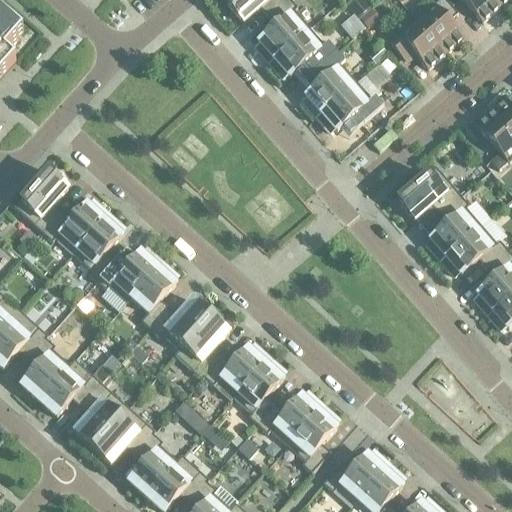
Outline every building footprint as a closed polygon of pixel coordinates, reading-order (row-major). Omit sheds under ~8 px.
[(268,21),(289,2),(287,0),(235,0),(227,7),(243,26),(260,11),(268,21)] [(364,0),(354,0),(349,4),(366,28),(378,19),(364,0)] [(458,17),(452,10),(444,1),(443,0),(416,23),(446,57),(464,42),(449,25),(458,17)] [(500,10),(491,0),(444,0),(444,1),(452,10),(461,2),(482,26),(500,10)] [(511,0),(491,0),(500,10),(511,0)] [(270,67),(310,32),(295,14),(298,12),(289,2),(268,21),(276,30),(259,45),(261,47),(256,51),(270,67)] [(15,28),(0,14),(0,82),(16,65),(6,56),(19,41),(10,34),(15,28)] [(354,39),(366,29),(355,16),(343,25),(354,39)] [(446,57),(416,23),(389,47),(404,64),(413,56),(428,73),(446,57)] [(315,75),(337,57),(328,47),(325,50),(310,32),(270,67),(283,83),(288,79),(290,81),(307,66),(315,75)] [(317,121),(357,86),(342,69),(345,66),(337,57),(315,75),(323,85),(306,99),(307,101),(303,105),(317,121)] [(370,96),(401,73),(390,58),(359,82),(370,96)] [(363,130),(384,111),(375,102),(373,104),(357,86),(317,121),(331,137),(336,133),(337,135),(355,121),(363,130)] [(511,102),(497,116),(511,133),(511,102)] [(511,133),(497,116),(479,132),(500,156),(491,164),(499,173),(508,166),(511,162),(511,133)] [(439,219),(461,200),(435,170),(415,188),(417,190),(398,206),(414,224),(431,209),(439,219)] [(68,192),(50,175),(33,194),(31,192),(14,212),(43,238),(62,217),(53,209),(68,192)] [(442,265),(482,230),(466,212),(469,210),(461,200),(439,219),(448,228),(431,243),(432,245),(428,249),(442,265)] [(73,259),(108,220),(92,206),(88,210),(86,208),(71,225),(62,217),(43,238),(53,246),(55,244),(73,259)] [(123,234),(108,220),(73,259),(90,274),(87,278),(97,286),(116,265),(107,257),(122,240),(120,238),(123,234)] [(487,273),(508,254),(500,245),(497,248),(482,230),(442,265),(455,280),(460,276),(462,279),(479,264),(487,273)] [(127,307),(162,268),(146,254),(142,258),(140,256),(125,273),(116,265),(97,286),(106,294),(109,292),(127,307)] [(489,319),(511,299),(511,258),(508,254),(487,273),(494,282),(478,297),(480,299),(475,303),(489,319)] [(161,305),(175,288),(173,286),(177,282),(162,268),(127,307),(127,308),(132,302),(149,317),(141,326),(151,334),(170,313),(161,305)] [(0,340),(21,317),(0,297),(0,340)] [(511,299),(489,319),(502,335),(507,331),(509,333),(511,330),(511,299)] [(175,360),(211,320),(194,304),(179,321),(170,313),(151,334),(160,342),(163,340),(179,354),(175,360)] [(18,356),(27,364),(48,340),(21,317),(0,340),(0,370),(3,373),(18,356)] [(214,352),(229,336),(211,320),(175,360),(202,384),(204,382),(223,361),(214,352)] [(39,405),(75,364),(74,364),(69,369),(63,363),(53,354),(56,351),(46,343),(48,341),(48,340),(27,364),(36,372),(21,389),(39,405)] [(234,403),(269,363),(253,350),(250,354),(247,352),(232,369),(223,361),(204,382),(213,390),(221,382),(238,397),(233,402),(234,403)] [(268,400),(283,384),(281,382),(285,377),(269,363),(234,403),(251,418),(249,421),(258,430),(277,409),(268,400)] [(81,412),(102,389),(111,378),(102,370),(93,380),(75,364),(39,405),(57,421),(71,404),(81,412)] [(93,453),(129,413),(102,389),(81,412),(90,420),(75,437),(93,453)] [(288,451),(323,411),(307,397),(303,402),(301,400),(286,417),(277,409),(258,430),(268,438),(270,435),(288,451)] [(175,417),(203,434),(211,422),(182,405),(175,417)] [(338,425),(323,411),(288,451),(305,466),(302,469),(312,478),(331,457),(322,448),(337,432),(334,430),(338,425)] [(125,452),(135,460),(155,436),(129,413),(93,453),(110,469),(125,452)] [(212,426),(203,436),(223,454),(232,444),(212,426)] [(146,501),(182,460),(177,465),(160,450),(163,447),(154,439),(156,437),(155,436),(135,460),(144,468),(129,485),(146,501)] [(358,504),(389,470),(373,456),(369,460),(367,459),(352,475),(342,467),(324,488),(333,497),(341,489),(358,504)] [(168,511),(179,500),(188,508),(209,484),(182,460),(146,501),(158,511),(168,511)] [(404,484),(389,470),(358,504),(366,511),(393,511),(388,507),(403,490),(401,488),(404,484)] [(232,511),(236,508),(235,508),(231,511),(229,511),(214,498),(217,495),(207,487),(209,485),(209,484),(188,508),(192,511),(232,511)]
